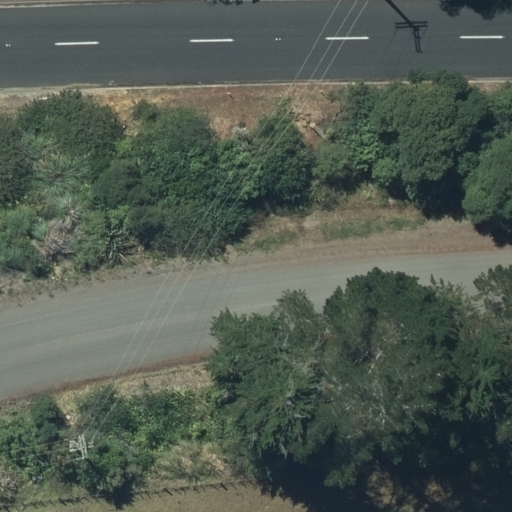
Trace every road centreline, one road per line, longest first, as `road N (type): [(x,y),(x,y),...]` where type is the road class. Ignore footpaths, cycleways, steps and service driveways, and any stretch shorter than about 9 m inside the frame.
road 1 (unclassified): [(511,296),(299,310),(121,336),(0,367)]
road 2 (tertiary): [(511,38),(0,47)]
